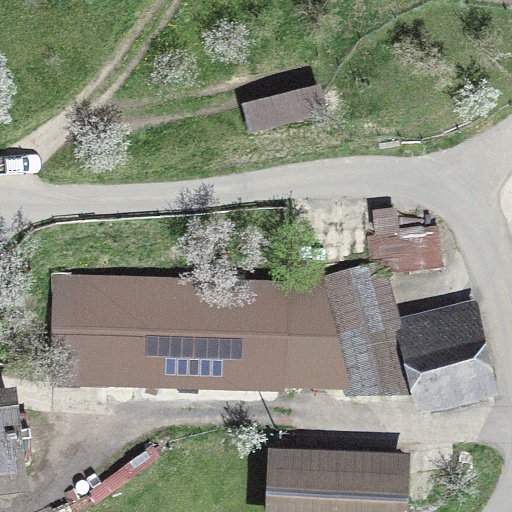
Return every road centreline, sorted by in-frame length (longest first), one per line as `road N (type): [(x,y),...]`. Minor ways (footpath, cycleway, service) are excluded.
road 1 (track): [(511,419),(357,431),(277,411),(158,411),(62,483),(0,508)]
road 2 (track): [(0,193),(108,83),(167,0)]
road 3 (track): [(0,388),(158,411)]
